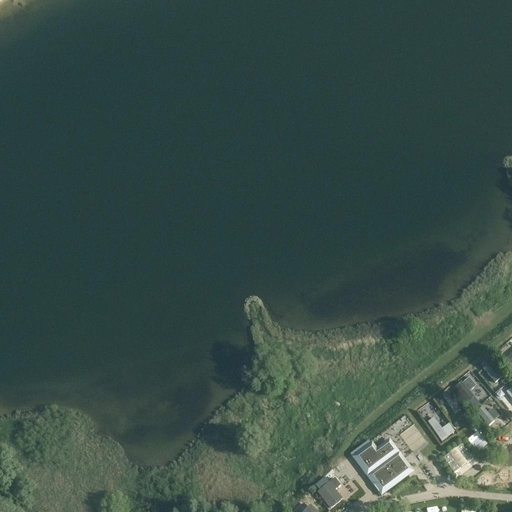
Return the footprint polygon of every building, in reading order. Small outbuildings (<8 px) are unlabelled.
[(493,378),(496,383),(504,378),(493,359),(488,363),(496,376),(493,378)] [(461,383),(455,388),(467,404),(474,398),(469,392),(476,387),(469,378),(462,384),(461,383)] [(511,384),(510,383),(498,392),(504,400),(511,394),(511,384)] [(453,414),(462,411),(453,391),(445,394),(453,414)] [(486,407),(479,413),(485,420),(492,413),(486,407)] [(489,424),(492,428),(500,422),(498,418),(489,424)] [(433,419),(427,423),(441,443),(448,439),(447,438),(454,433),(448,425),(442,430),(433,419)] [(479,432),(473,437),(479,444),(484,439),(479,432)] [(414,472),(408,464),(392,443),(379,453),(372,444),(353,458),(367,478),(370,476),(374,482),(371,483),(377,491),(383,486),(387,492),(414,472)] [(454,473),(473,459),(462,445),(444,459),(454,473)] [(343,462),(333,470),(344,484),(354,477),(343,462)] [(318,493),(324,501),(330,509),(342,499),(335,491),(340,487),(334,479),(318,493)] [(308,491),(312,495),(317,491),(313,487),(308,491)]
